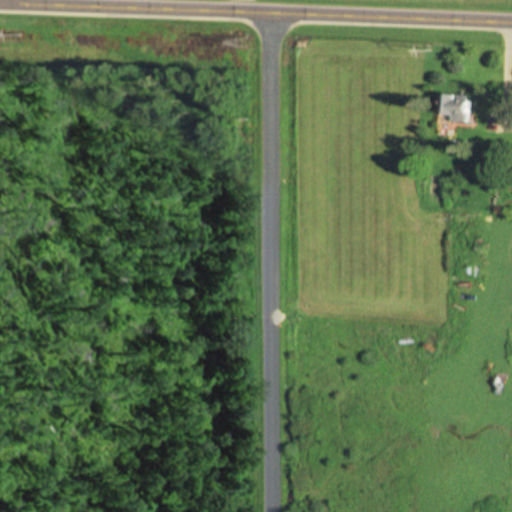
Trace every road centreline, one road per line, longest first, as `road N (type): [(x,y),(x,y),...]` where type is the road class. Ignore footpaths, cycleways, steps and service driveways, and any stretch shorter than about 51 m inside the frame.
road 1 (secondary): [(511,23),(0,4)]
road 2 (residential): [(265,511),(272,14)]
